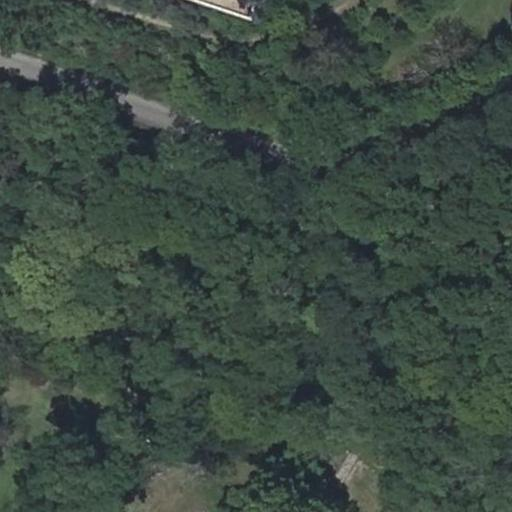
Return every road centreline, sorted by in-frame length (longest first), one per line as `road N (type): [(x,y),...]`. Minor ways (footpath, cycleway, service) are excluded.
road 1 (tertiary): [(0,58),(262,151),(324,160),(371,160),(431,139),(511,90)]
road 2 (track): [(99,0),(246,39),(301,31),(353,0)]
